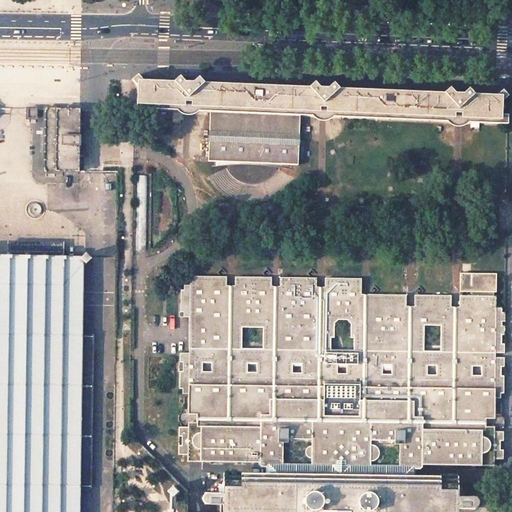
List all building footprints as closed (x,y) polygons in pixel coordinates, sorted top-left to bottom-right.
[(140,75),(134,81),(139,86),(138,108),(184,110),(211,111),(209,156),(299,160),(300,132),(300,115),(321,116),(346,117),(430,120),(457,121),(479,121),(508,122),(508,94),(504,90),(501,92),(499,94),(473,93),(469,88),(463,93),(455,93),(451,87),(445,92),(339,88),(333,82),(327,88),(320,87),(315,82),(310,87),(204,83),(199,77),(193,82),(185,82),(182,76),(178,79),(175,81),(145,80),(140,75)] [(45,108),(44,171),(55,171),(79,171),(79,146),(79,135),(80,109),(56,109),(56,107),(46,107),(46,108),(45,108)] [(37,108),(27,108),(27,118),(37,118),(37,108)] [(0,511),(79,511),(79,486),(91,486),(93,336),(82,336),(83,262),(85,262),(86,263),(91,258),(86,253),(82,257),(64,256),(63,254),(63,243),(9,242),(8,252),(6,254),(6,256),(0,255),(0,511)] [(310,511),(312,511),(314,511),(316,511),(318,511),(319,510),(321,510),(321,508),(322,507),(323,505),(323,504),(323,502),(333,502),(333,507),(337,507),(339,510),(342,507),(346,507),(346,502),(357,503),(357,505),(357,506),(358,508),(358,511),(362,511),(363,511),(372,511),(375,511),(375,509),(376,507),(376,505),(376,503),(381,503),(381,508),(451,509),(451,504),(456,504),(456,509),(475,509),(475,507),(476,506),(477,504),(478,503),(478,501),(478,500),(477,499),(476,498),(457,498),(457,487),(452,487),(453,484),(442,484),(442,487),(412,486),(412,469),(417,470),(420,466),(503,467),(501,459),(503,459),(503,433),(502,433),(502,427),(503,426),(504,424),(504,418),(502,417),(501,416),(501,398),(504,398),(504,359),(496,359),(496,355),(505,355),(505,323),(503,323),(503,320),(505,320),(505,305),(497,305),(497,297),(460,296),(459,311),(456,311),(451,311),(451,296),(415,296),(415,310),(410,310),(406,310),(406,296),(369,295),(369,298),(365,298),(361,298),(361,294),(361,280),(324,280),(324,297),(320,297),(315,297),(316,280),(279,279),(278,295),(275,295),(272,295),(272,279),(234,278),(234,295),(230,295),(226,294),(227,278),(191,278),(190,286),(181,286),(181,318),(190,318),(189,355),(180,355),(179,413),(178,415),(177,417),(176,420),(177,423),(178,425),(179,426),(179,455),(188,455),(188,462),(206,463),(206,494),(204,495),(203,497),(202,499),(202,501),(203,502),(204,504),(206,505),(208,505),(223,505),(223,500),(227,500),(227,505),(268,506),(268,494),(274,494),(274,506),(297,506),(297,501),(302,501),(302,503),(303,506),(304,507),(304,509),(306,510),(308,511),(310,511)] [(311,511),(363,511),(362,511),(358,511),(358,508),(357,506),(357,505),(357,503),(346,502),(346,507),(342,507),(339,510),(337,507),(333,507),(333,502),(323,502),(323,504),(323,505),(322,507),(321,508),(321,510),(319,510),(318,511),(316,511),(314,511),(312,511),(311,511)]
